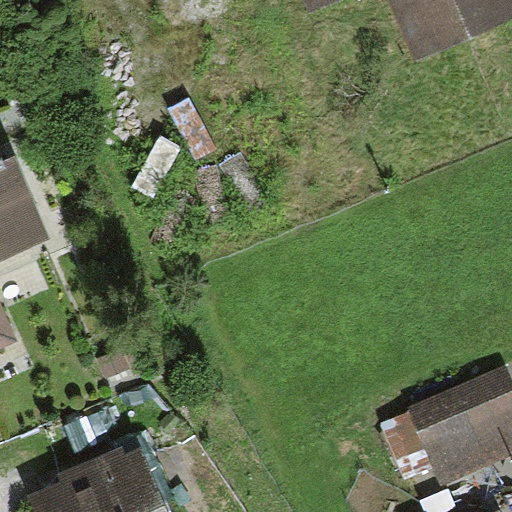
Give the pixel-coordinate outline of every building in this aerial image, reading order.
[(511,24),(511,0),(306,0),(316,19),(356,0),(381,0),(414,70),(511,24)] [(12,143),(0,148),(0,247),(50,226),(12,143)] [(0,299),(0,342),(16,334),(0,299)] [(439,481),(511,450),(511,381),(505,364),(378,418),(401,473),(430,460),(439,481)] [(30,486),(41,511),(180,511),(148,436),(30,486)] [(470,511),(503,511),(498,500),(470,511)]
